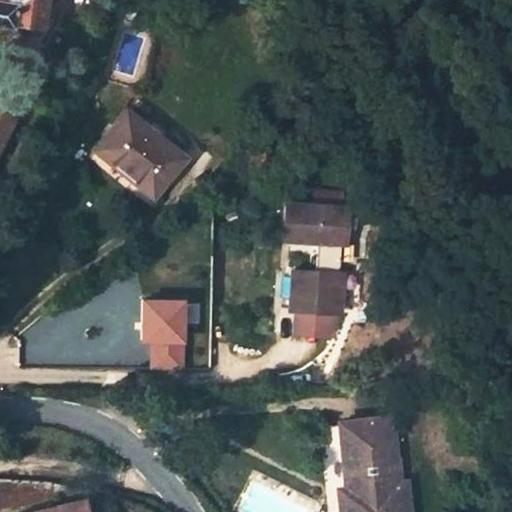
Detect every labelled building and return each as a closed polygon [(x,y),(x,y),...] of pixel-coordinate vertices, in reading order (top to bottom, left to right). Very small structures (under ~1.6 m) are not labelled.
[(0,0),(0,21),(10,23),(11,20),(39,23),(42,0),(0,0)] [(124,111),(94,149),(151,196),(182,156),(124,111)] [(0,139),(10,119),(0,114),(0,139)] [(340,207),(341,193),(308,191),(307,205),(340,207)] [(293,204),(282,204),(280,239),(290,239),(293,204)] [(307,205),(293,204),(290,239),(314,241),(312,271),(296,270),(292,310),(338,314),(341,272),(337,273),(339,242),(344,242),(345,207),(340,207),(307,205)] [(296,270),(289,270),(286,310),(292,310),(296,270)] [(387,418),(337,424),(345,490),(351,489),(353,503),(338,504),(338,511),(398,511),(398,508),(406,507),(404,483),(395,484),(387,418)] [(336,490),(338,504),(353,503),(351,489),(345,490),(336,490)] [(493,494),(478,498),(481,510),(495,506),(493,494)] [(84,511),(82,498),(25,511),(84,511)]
